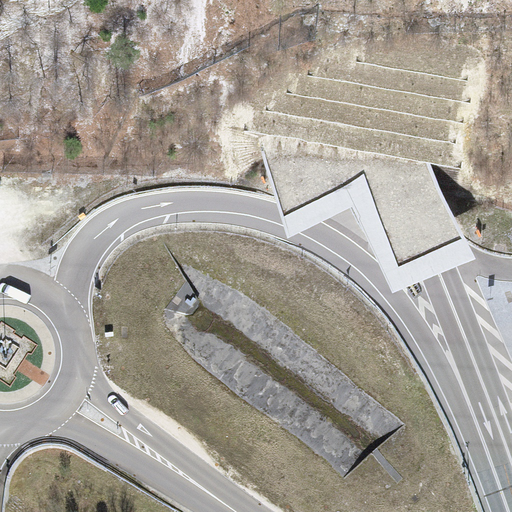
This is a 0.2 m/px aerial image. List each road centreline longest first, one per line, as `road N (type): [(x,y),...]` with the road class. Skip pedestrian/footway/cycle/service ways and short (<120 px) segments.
road 1 (trunk): [(61,307),(91,242),(138,210),(206,202),(266,211),(306,228),(365,267),(409,318),(508,511)]
road 2 (trunk): [(511,462),(428,243),(317,0)]
road 3 (tertiary): [(48,414),(207,491)]
road 4 (tertiary): [(207,491),(76,375)]
